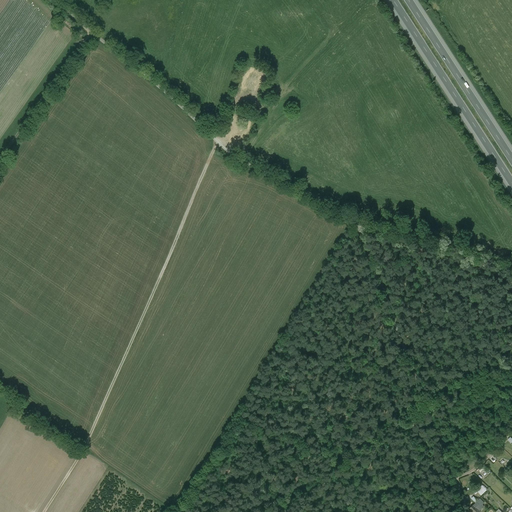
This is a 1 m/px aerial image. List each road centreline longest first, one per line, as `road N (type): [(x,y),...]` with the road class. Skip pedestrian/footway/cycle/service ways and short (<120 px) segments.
road 1 (unclassified): [(467,511),(362,231),(297,186),(237,159),(51,0)]
road 2 (track): [(218,140),(88,438),(45,511)]
road 3 (motorway): [(394,0),(511,179)]
road 4 (motorway): [(511,157),(409,0)]
road 5 (track): [(441,10),(511,120)]
